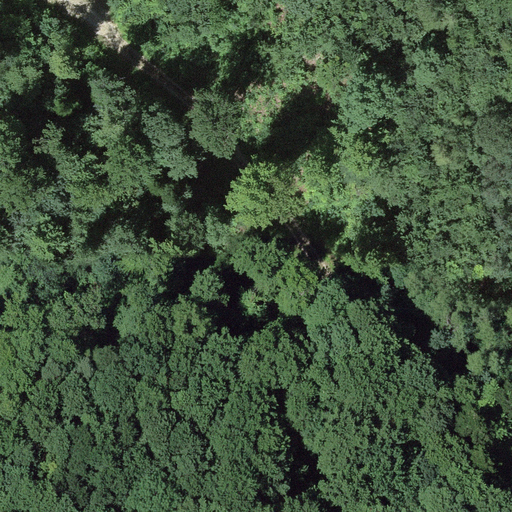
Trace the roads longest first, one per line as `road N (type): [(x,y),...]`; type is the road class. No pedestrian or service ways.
road 1 (track): [(87,0),(343,290),(444,511)]
road 2 (track): [(511,272),(343,290)]
